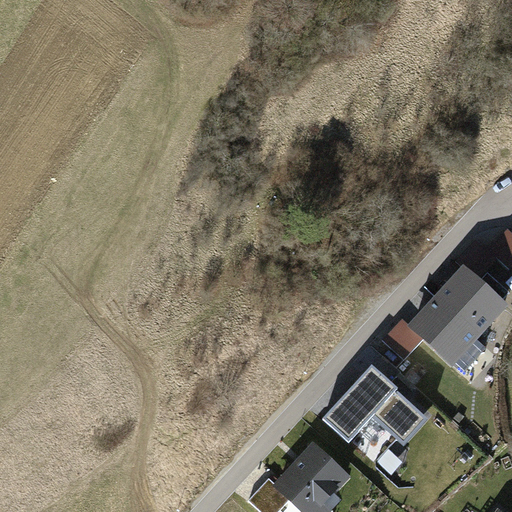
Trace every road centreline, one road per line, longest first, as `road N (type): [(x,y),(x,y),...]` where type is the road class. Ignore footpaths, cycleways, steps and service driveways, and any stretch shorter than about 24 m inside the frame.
road 1 (track): [(147,0),(160,19),(162,54),(92,203),(76,272),(145,363),(164,511)]
road 2 (residential): [(511,196),(457,232),(198,511)]
